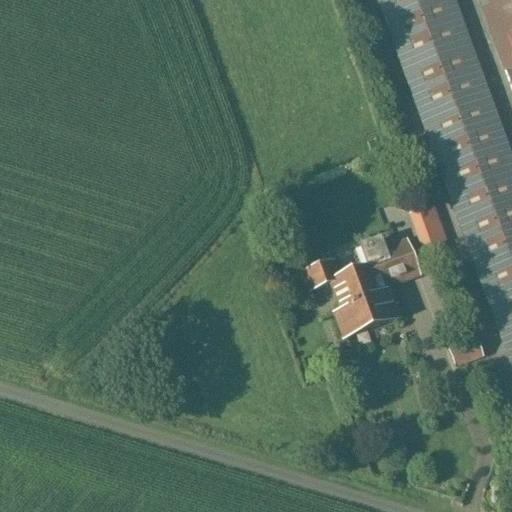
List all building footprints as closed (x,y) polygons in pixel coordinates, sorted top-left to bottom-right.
[(511,161),(453,0),(377,0),(511,370),(511,161)] [(511,66),(511,0),(478,0),(504,70),(511,66)] [(406,245),(370,258),(374,269),(381,266),(389,288),(418,277),(406,245)] [(374,269),(340,282),(333,264),(301,276),(308,295),(331,287),(341,314),(336,316),(334,316),(334,318),(335,318),(343,339),(342,339),(343,341),(345,341),(345,340),(396,321),(397,321),(398,321),(398,319),(397,319),(388,295),(392,294),(389,288),(381,266),(374,269)] [(468,345),(461,348),(467,365),(474,362),(468,345)]
